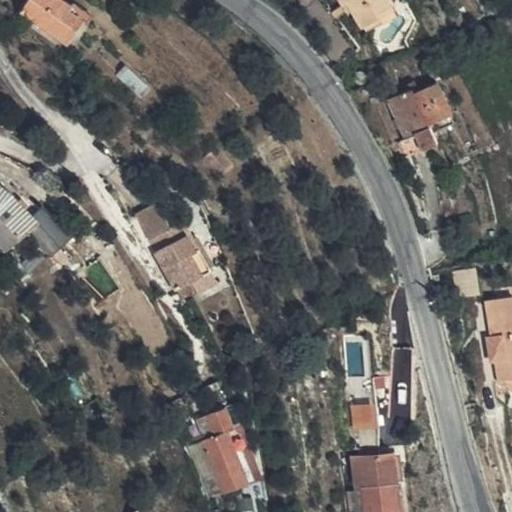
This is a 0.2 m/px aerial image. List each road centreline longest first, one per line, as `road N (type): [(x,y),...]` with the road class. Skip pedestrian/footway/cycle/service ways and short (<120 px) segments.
road 1 (tertiary): [(478,511),(453,384),(408,238),(329,92),(231,0)]
road 2 (unknown): [(0,31),(107,181)]
